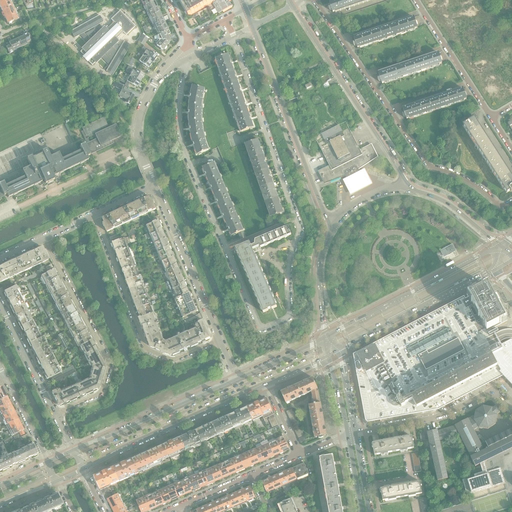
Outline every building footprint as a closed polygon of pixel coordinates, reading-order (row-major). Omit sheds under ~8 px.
[(180,0),(181,1),(180,1),(180,2),(185,11),(188,15),(188,14),(213,0),(214,3),(213,3),(218,12),(219,13),(223,11),(231,6),(232,6),(230,2),(229,2),(228,0),(180,0)] [(336,12),(372,0),(331,0),(332,1),(329,1),(333,12),(335,12),(336,12)] [(11,7),(10,4),(11,3),(10,1),(0,5),(0,6),(2,11),(12,7),(12,6),(11,7)] [(157,6),(156,5),(156,4),(155,1),(154,2),(154,1),(144,6),(147,11),(157,6)] [(159,12),(159,11),(160,11),(158,9),(157,6),(147,11),(149,17),(159,12)] [(15,13),(15,12),(14,10),(13,11),(12,8),(13,7),(12,7),(2,11),(5,18),(12,15),(15,13)] [(109,65),(106,71),(113,75),(130,45),(124,42),(120,48),(115,43),(119,39),(118,37),(123,32),(126,35),(135,26),(131,22),(133,20),(126,13),(124,15),(120,11),(111,19),(113,22),(108,27),(107,26),(102,30),(97,25),(103,22),(99,15),(71,31),(74,38),(80,35),(88,44),(80,52),(85,57),(86,56),(89,58),(87,60),(92,65),(101,56),(109,65)] [(157,20),(162,18),(161,15),(160,12),(159,12),(149,17),(153,24),(152,25),(153,25),(157,23),(156,22),(157,21),(157,20)] [(18,19),(15,13),(12,15),(5,18),(7,24),(9,23),(9,24),(12,23),(11,22),(12,22),(18,19)] [(360,48),(410,31),(415,30),(415,29),(417,28),(413,17),(411,18),(411,17),(410,17),(356,36),(356,35),(356,36),(354,37),(357,48),(360,47),(360,48)] [(166,24),(164,21),(162,18),(157,20),(157,21),(156,22),(157,23),(153,25),(155,30),(165,25),(165,24),(166,24)] [(168,30),(167,28),(167,27),(166,25),(165,25),(155,30),(158,35),(168,30)] [(170,41),(167,35),(170,34),(168,30),(158,35),(154,37),(154,39),(170,41)] [(30,40),(29,38),(30,37),(29,33),(23,35),(23,36),(16,39),(20,48),(27,44),(26,42),(30,40)] [(20,48),(16,39),(9,42),(10,45),(6,47),(9,54),(12,52),(14,52),(13,51),(20,48)] [(166,46),(168,44),(170,41),(154,39),(154,41),(158,41),(159,42),(156,45),(163,50),(163,49),(164,49),(167,46),(166,46)] [(156,57),(157,56),(149,51),(148,53),(146,51),(142,56),(144,58),(152,63),(154,60),(155,60),(157,57),(156,57)] [(384,83),(440,65),(439,64),(442,64),(438,53),(436,53),(435,53),(431,54),(381,71),(380,71),(381,72),(378,73),(382,83),(384,82),(384,83)] [(232,67),(228,55),(227,55),(226,55),(224,55),(224,56),(216,59),(215,60),(216,60),(218,65),(217,65),(217,66),(218,66),(219,68),(218,68),(218,69),(220,69),(221,74),(220,74),(220,75),(234,70),(233,70),(232,67),(233,67),(232,67)] [(152,63),(144,58),(141,62),(143,64),(142,64),(143,65),(142,65),(144,67),(145,66),(148,68),(149,66),(150,67),(152,64),(151,64),(152,63)] [(143,79),(144,76),(144,75),(136,70),(135,72),(132,71),(129,76),(140,82),(142,78),(143,79)] [(237,81),(235,74),(235,73),(234,73),(233,71),(234,70),(220,75),(221,76),(222,75),(223,79),(222,80),(222,81),(224,80),(224,83),(223,83),(224,84),(225,83),(226,88),(225,88),(225,89),(239,84),(238,84),(237,81),(238,81),(237,81)] [(295,91),(287,95),(289,101),(295,98),(297,97),(298,98),(299,99),(300,101),(300,102),(298,103),(297,103),(315,139),(316,141),(322,151),(329,166),(319,171),(325,183),(340,177),(345,175),(347,179),(348,180),(348,179),(351,177),(352,177),(356,175),(359,173),(360,174),(360,173),(360,172),(358,169),(362,166),(376,156),(370,145),(360,150),(351,133),(347,125),(346,123),(328,88),(326,88),(325,89),(325,88),(324,87),(323,85),(323,84),(325,83),(331,79),(328,75),(329,75),(328,73),(327,74),(319,78),(320,79),(310,84),(310,83),(305,86),(305,87),(295,92),(295,91)] [(139,83),(140,82),(129,76),(127,81),(127,82),(126,82),(121,79),(119,82),(128,87),(130,83),(137,87),(138,86),(140,83),(139,83)] [(242,95),(239,88),(240,88),(240,87),(239,87),(238,85),(239,84),(225,89),(226,90),(227,89),(228,93),(227,94),(227,95),(228,94),(229,97),(228,97),(228,98),(230,97),(231,102),(230,102),(230,103),(243,99),(244,98),(243,98),(242,95),(243,95),(242,95)] [(134,96),(129,93),(129,94),(125,91),(127,87),(121,85),(119,89),(122,91),(119,96),(120,97),(122,98),(126,100),(125,102),(129,104),(134,96)] [(204,94),(205,89),(197,87),(197,86),(194,86),(193,86),(193,88),(192,88),(193,88),(192,91),(191,91),(192,92),(191,95),(190,101),(189,101),(190,102),(190,104),(189,104),(189,105),(203,106),(203,105),(202,105),(202,101),(201,101),(201,100),(202,100),(203,98),(202,98),(202,96),(203,96),(203,95),(202,95),(203,93),(204,94)] [(409,119),(460,102),(464,101),(464,100),(466,99),(463,88),(460,89),(460,88),(424,100),(405,107),(405,106),(405,107),(403,108),(407,119),(409,118),(409,119)] [(247,109),(244,102),(245,102),(245,101),(244,101),(243,99),(230,103),(232,103),(233,107),(232,108),(233,108),(234,111),(233,111),(233,112),(234,111),(236,116),(235,116),(235,117),(248,112),(247,109)] [(201,111),(202,106),(203,106),(189,105),(190,105),(190,108),(189,108),(189,111),(189,114),(189,117),(189,118),(190,121),(189,121),(203,120),(203,119),(201,119),(201,115),(202,115),(202,114),(201,114),(201,112),(202,112),(203,111),(201,111)] [(253,128),(249,116),(250,115),(249,115),(248,113),(248,112),(235,117),(236,117),(238,122),(237,122),(237,123),(238,123),(239,125),(238,126),(238,127),(240,126),(241,131),(240,131),(240,132),(241,132),(242,132),(250,129),(250,130),(252,129),(252,128),(253,128)] [(511,177),(500,158),(475,120),(476,119),(474,116),(472,118),(472,119),(467,122),(463,125),(474,142),(506,192),(506,193),(510,190),(511,191),(511,190),(511,177)] [(59,174),(63,172),(80,164),(84,163),(87,161),(87,160),(88,160),(88,159),(87,157),(90,155),(113,144),(112,141),(121,136),(115,125),(106,129),(105,127),(107,126),(103,118),(82,128),(84,131),(81,132),(81,131),(86,143),(87,143),(85,144),(83,144),(80,146),(79,146),(80,147),(81,150),(61,159),(59,154),(59,153),(58,153),(50,157),(48,153),(47,150),(47,149),(45,150),(43,151),(41,151),(42,152),(43,153),(32,158),(32,157),(32,156),(30,157),(28,158),(26,158),(27,159),(28,162),(30,166),(23,170),(22,170),(22,171),(25,176),(5,186),(4,183),(4,182),(2,182),(2,181),(0,181),(0,198),(5,196),(5,195),(7,194),(8,197),(9,197),(10,197),(13,196),(17,194),(17,193),(33,186),(34,186),(38,184),(41,182),(42,181),(42,180),(43,180),(45,183),(45,184),(47,183),(47,184),(47,185),(48,184),(49,186),(53,183),(53,182),(54,182),(54,181),(53,181),(53,180),(54,180),(54,179),(52,176),(54,175),(54,176),(55,175),(59,174)] [(202,125),(201,121),(203,121),(203,120),(189,121),(190,121),(190,124),(189,124),(190,124),(190,125),(191,133),(191,134),(192,137),(191,137),(205,134),(205,133),(203,134),(202,129),(204,129),(204,128),(202,128),(202,126),(203,126),(203,125),(202,125)] [(204,140),(203,139),(204,138),(204,135),(205,135),(205,134),(191,137),(192,137),(193,140),(192,140),(193,140),(193,143),(195,150),(196,150),(197,153),(196,153),(197,153),(197,155),(198,154),(199,155),(201,154),(201,153),(209,150),(207,146),(206,146),(205,145),(206,144),(205,144),(204,142),(205,142),(205,140),(204,140)] [(262,152),(258,140),(257,140),(256,140),(254,140),(254,141),(245,144),(247,149),(248,148),(249,152),(248,153),(249,154),(250,154),(252,159),(250,159),(251,160),(263,155),(262,153),(262,152)] [(267,166),(264,159),(265,159),(264,158),(264,159),(263,156),(263,155),(251,160),(252,160),(253,162),(252,163),(255,171),(256,170),(256,173),(255,173),(256,174),(268,169),(267,167),(267,166)] [(216,169),(214,164),(215,163),(214,163),(206,166),(206,165),(204,166),(204,167),(203,168),(207,177),(207,178),(208,180),(208,181),(221,175),(220,175),(219,175),(217,170),(218,170),(218,168),(216,169)] [(272,180),(269,173),(269,172),(268,170),(268,169),(256,174),(257,174),(258,176),(257,177),(259,185),(261,184),(261,187),(260,187),(260,188),(273,183),(272,181),(272,180)] [(365,169),(343,180),(348,191),(350,195),(372,184),(370,179),(365,169)] [(223,181),(222,181),(220,176),(221,176),(221,175),(208,181),(209,181),(210,183),(209,183),(209,184),(210,184),(213,191),(213,192),(214,194),(214,195),(227,189),(226,189),(225,189),(223,185),(224,184),(224,183),(223,184),(222,182),(223,181)] [(276,194),(274,187),(274,186),(273,184),(273,183),(260,188),(261,188),(262,188),(263,190),(261,191),(264,199),(265,198),(266,201),(265,201),(265,202),(278,197),(277,197),(276,195),(277,194),(276,194)] [(228,196),(229,195),(228,195),(226,191),(227,190),(227,189),(214,195),(215,195),(216,197),(215,198),(216,198),(217,200),(219,206),(220,209),(233,204),(232,203),(231,204),(229,199),(230,198),(229,198),(228,196)] [(156,209),(154,204),(152,200),(152,201),(151,200),(150,197),(148,197),(147,196),(145,198),(145,199),(144,198),(141,200),(140,199),(137,201),(138,202),(134,204),(141,217),(141,216),(148,213),(149,213),(150,212),(156,209)] [(283,213),(279,203),(279,201),(279,200),(278,198),(278,197),(265,202),(266,202),(267,202),(268,207),(267,208),(268,209),(269,209),(270,213),(269,213),(271,217),(280,214),(280,215),(282,214),(282,213),(283,213)] [(141,217),(134,204),(131,205),(131,204),(127,205),(128,207),(127,207),(124,208),(124,209),(123,207),(120,209),(120,210),(117,212),(124,225),(124,224),(131,221),(132,221),(133,220),(140,217),(141,217)] [(234,210),(235,210),(235,209),(234,209),(232,205),(233,204),(220,209),(221,209),(222,212),(221,212),(222,212),(225,220),(226,223),(239,218),(238,217),(237,218),(235,213),(236,213),(236,212),(235,212),(234,210)] [(124,225),(117,212),(114,213),(114,212),(110,213),(111,215),(110,215),(107,216),(106,217),(106,216),(104,217),(104,218),(103,218),(103,219),(104,222),(104,223),(103,223),(107,232),(123,225),(124,225)] [(240,224),(238,219),(239,219),(239,218),(226,223),(227,223),(228,226),(227,226),(228,226),(232,236),(233,235),(233,236),(236,235),(235,234),(243,231),(244,231),(244,230),(243,230),(240,225),(242,225),(241,224),(240,224)] [(161,228),(160,225),(161,225),(159,220),(147,226),(155,244),(167,238),(165,234),(164,235),(163,231),(163,230),(162,228),(161,228)] [(277,307),(270,291),(254,253),(258,251),(256,248),(257,247),(258,249),(259,248),(259,247),(260,246),(260,247),(291,234),(288,226),(285,228),(286,229),(258,241),(257,239),(255,240),(254,237),(248,240),(250,243),(236,248),(263,313),(268,310),(268,309),(271,308),(272,309),(277,307)] [(133,257),(130,247),(130,245),(128,246),(127,243),(128,242),(127,238),(113,243),(112,244),(113,247),(114,247),(116,251),(115,251),(116,254),(117,254),(118,258),(117,258),(119,262),(132,257),(133,257)] [(171,249),(170,246),(169,246),(168,243),(169,243),(167,238),(155,244),(158,252),(156,252),(153,253),(153,255),(151,256),(152,257),(157,255),(159,254),(162,262),(175,257),(173,252),(172,253),(170,250),(171,249)] [(443,250),(441,251),(444,256),(455,251),(452,245),(447,248),(443,250)] [(48,258),(46,254),(47,254),(46,251),(45,251),(44,251),(42,247),(41,248),(40,247),(37,248),(38,249),(37,250),(37,249),(35,250),(41,263),(42,263),(48,260),(48,258)] [(41,263),(35,250),(34,251),(30,253),(30,252),(26,254),(32,268),(33,267),(40,263),(41,264),(41,263)] [(32,268),(26,254),(22,255),(22,257),(19,258),(18,258),(17,258),(23,272),(24,271),(32,268)] [(134,266),(131,258),(132,258),(132,257),(119,262),(120,266),(121,266),(123,269),(122,270),(123,273),(124,273),(125,276),(124,277),(125,281),(138,276),(135,268),(136,267),(135,265),(134,266)] [(177,264),(175,261),(177,261),(175,257),(162,262),(166,271),(164,272),(161,273),(162,274),(165,273),(166,272),(167,272),(170,280),(183,275),(181,270),(180,271),(178,268),(179,267),(178,266),(177,264)] [(23,272),(17,258),(15,259),(16,260),(12,261),(11,260),(8,262),(14,276),(15,276),(15,275),(22,272),(23,272)] [(14,276),(8,262),(4,264),(4,265),(1,267),(0,266),(0,268),(5,280),(6,280),(14,276)] [(59,280),(57,277),(55,274),(56,273),(54,269),(53,270),(40,276),(40,277),(41,277),(45,284),(44,285),(45,286),(46,286),(50,293),(49,293),(49,294),(64,287),(62,283),(60,284),(59,280)] [(185,282),(183,279),(184,279),(183,275),(170,280),(172,283),(168,285),(170,288),(168,289),(169,290),(171,289),(174,288),(178,298),(190,292),(188,288),(187,289),(186,286),(186,285),(185,282)] [(144,285),(140,276),(138,276),(125,281),(127,285),(128,284),(130,290),(144,285)] [(358,355),(354,357),(356,366),(355,366),(365,419),(366,420),(366,421),(367,421),(368,422),(369,422),(418,413),(418,412),(421,411),(435,403),(438,408),(438,409),(439,409),(440,408),(441,408),(459,398),(461,397),(479,388),(482,386),(485,385),(486,384),(503,375),(511,384),(511,340),(508,342),(507,343),(502,345),(501,346),(500,346),(499,347),(497,348),(496,347),(495,345),(495,344),(496,344),(495,344),(491,336),(491,335),(494,333),(495,333),(498,331),(497,329),(492,331),(491,329),(507,321),(507,319),(502,311),(497,302),(488,283),(466,295),(468,297),(468,298),(465,299),(463,300),(462,300),(455,304),(454,304),(447,308),(446,308),(446,309),(439,312),(438,313),(431,317),(430,317),(428,318),(423,321),(422,321),(415,325),(414,325),(411,327),(407,329),(406,329),(404,331),(399,333),(398,334),(397,334),(396,335),(392,337),(391,338),(391,337),(390,338),(383,342),(382,342),(375,346),(374,346),(367,350),(366,350),(359,354),(358,354),(358,355)] [(147,294),(144,285),(130,290),(132,296),(131,296),(132,300),(147,294)] [(24,299),(22,295),(24,294),(24,295),(25,294),(25,292),(23,293),(21,294),(20,295),(17,290),(18,290),(16,286),(4,292),(5,293),(4,293),(6,296),(8,299),(7,299),(9,302),(11,305),(10,305),(12,310),(24,303),(22,300),(24,299)] [(68,298),(67,295),(66,295),(64,291),(66,291),(64,287),(49,294),(50,295),(51,295),(55,302),(54,302),(55,304),(56,303),(59,311),(59,312),(73,305),(71,301),(70,301),(68,298)] [(195,308),(193,302),(191,297),(192,296),(190,292),(178,298),(176,298),(184,317),(185,317),(186,316),(187,316),(188,315),(189,315),(190,314),(191,314),(192,313),(194,313),(195,312),(196,312),(197,311),(198,311),(196,307),(195,308)] [(150,304),(147,294),(132,300),(134,303),(135,303),(137,309),(150,304)] [(32,320),(24,303),(12,310),(14,314),(15,313),(16,316),(17,319),(18,319),(19,322),(18,322),(20,326),(32,320)] [(154,313),(150,304),(137,309),(139,314),(138,315),(139,318),(139,319),(153,313),(154,313)] [(78,315),(76,312),(74,309),(75,308),(73,305),(59,312),(59,313),(60,312),(64,319),(63,320),(64,322),(65,321),(69,328),(68,329),(68,330),(82,322),(80,318),(79,319),(77,316),(78,315)] [(156,321),(153,313),(139,319),(138,319),(139,323),(141,322),(143,326),(142,326),(142,327),(141,327),(142,328),(161,321),(161,320),(156,321)] [(41,337),(32,320),(20,326),(22,331),(23,330),(25,333),(24,333),(26,336),(28,339),(27,339),(29,343),(41,337)] [(160,332),(157,324),(162,323),(161,321),(142,328),(143,330),(143,329),(143,330),(144,329),(145,333),(144,334),(146,337),(160,332)] [(211,337),(208,332),(209,332),(208,331),(206,327),(203,321),(199,323),(199,324),(196,325),(197,328),(189,332),(195,346),(198,344),(198,343),(202,341),(202,342),(203,342),(205,341),(206,341),(205,340),(211,337)] [(87,333),(86,330),(85,330),(83,327),(84,326),(82,322),(68,330),(69,330),(70,330),(73,337),(72,338),(73,339),(74,339),(78,346),(77,347),(78,347),(79,346),(92,340),(90,336),(89,337),(87,333)] [(499,332),(491,336),(495,344),(504,339),(506,339),(508,339),(508,334),(507,330),(506,330),(503,330),(500,331),(499,332)] [(195,346),(189,332),(181,335),(179,331),(177,332),(178,336),(170,340),(177,354),(180,352),(180,351),(183,349),(184,351),(184,350),(184,351),(187,349),(187,348),(191,346),(191,347),(195,346)] [(167,342),(164,340),(163,340),(160,332),(146,337),(147,341),(148,341),(150,346),(154,348),(155,349),(156,349),(159,350),(160,351),(160,350),(162,351),(161,352),(165,353),(168,354),(171,356),(171,355),(172,354),(173,356),(177,354),(170,340),(167,342)] [(42,336),(41,337),(29,343),(30,347),(32,346),(34,352),(47,345),(42,336)] [(97,349),(95,346),(94,347),(93,344),(94,343),(92,340),(79,346),(80,347),(81,347),(84,353),(83,353),(84,355),(85,354),(88,360),(87,361),(87,362),(100,355),(98,352),(97,352),(96,349),(97,349)] [(51,354),(47,345),(34,352),(37,357),(36,358),(38,361),(51,354)] [(56,363),(51,354),(38,361),(39,365),(41,364),(43,370),(56,363)] [(103,364),(101,359),(102,359),(100,355),(87,362),(88,363),(89,362),(92,368),(91,370),(92,370),(91,372),(90,372),(90,373),(102,376),(105,366),(105,364),(103,364)] [(60,372),(56,363),(43,370),(46,375),(45,376),(47,379),(48,379),(49,378),(50,378),(51,377),(52,376),(53,376),(54,375),(55,375),(56,374),(57,374),(59,373),(60,373),(60,372)] [(98,389),(102,376),(90,373),(90,374),(91,374),(90,377),(90,378),(84,381),(84,380),(83,380),(89,393),(92,392),(92,391),(96,389),(97,389),(97,390),(98,389)] [(318,389),(313,378),(312,378),(297,385),(302,396),(310,393),(311,392),(317,389),(318,389)] [(89,393),(83,380),(82,381),(83,382),(77,384),(76,383),(74,384),(75,385),(69,388),(68,387),(67,387),(73,401),(76,399),(76,398),(79,396),(80,398),(82,396),(82,395),(85,394),(85,395),(89,393)] [(302,396),(297,385),(281,392),(286,403),(302,396)] [(73,401),(67,387),(66,388),(67,389),(60,392),(60,391),(59,391),(59,390),(57,391),(56,389),(52,392),(54,397),(57,403),(58,404),(59,405),(60,405),(63,404),(64,405),(66,404),(66,402),(69,401),(69,402),(73,401)] [(320,403),(319,393),(318,391),(317,389),(311,392),(314,405),(320,403)] [(12,408),(10,405),(7,397),(0,400),(0,412),(1,414),(12,408)] [(274,417),(266,398),(262,400),(261,400),(258,401),(257,402),(255,403),(254,403),(251,404),(251,405),(249,406),(249,405),(247,406),(247,407),(246,407),(252,419),(253,421),(253,420),(259,417),(260,418),(263,417),(264,419),(265,421),(269,419),(269,420),(270,419),(274,417)] [(324,421),(323,415),(321,404),(321,403),(320,403),(314,405),(309,405),(309,406),(310,409),(307,410),(307,412),(310,411),(312,423),(324,421)] [(455,426),(459,434),(471,457),(470,457),(475,466),(480,464),(481,473),(474,475),(475,477),(467,480),(467,481),(465,482),(467,492),(470,491),(471,493),(491,486),(492,488),(505,484),(500,468),(489,472),(485,461),(490,459),(491,460),(510,451),(509,448),(511,446),(511,429),(510,430),(504,433),(498,436),(497,436),(492,439),(491,439),(486,442),(485,442),(486,443),(487,446),(488,447),(488,448),(486,449),(485,447),(483,448),(474,430),(479,427),(488,429),(495,424),(497,415),(497,414),(500,412),(496,406),(492,408),(483,406),(475,411),(474,416),(473,416),(468,419),(455,425),(455,426)] [(252,419),(246,407),(244,408),(244,409),(239,411),(239,410),(238,410),(237,411),(236,412),(236,411),(235,412),(236,413),(231,415),(230,414),(228,415),(228,416),(233,428),(242,424),(244,424),(244,423),(252,419)] [(18,419),(16,416),(12,408),(1,414),(6,425),(18,419)] [(233,428),(228,416),(224,418),(223,417),(222,418),(220,419),(220,418),(219,419),(220,420),(216,422),(215,421),(213,422),(213,423),(212,423),(217,435),(223,432),(223,433),(225,433),(224,431),(233,428)] [(12,429),(20,425),(18,419),(6,425),(9,430),(12,429)] [(327,435),(326,432),(324,421),(312,423),(313,427),(310,427),(310,429),(313,428),(315,437),(315,438),(318,437),(318,438),(321,438),(323,437),(323,436),(327,436),(327,435)] [(217,435),(212,423),(208,425),(207,424),(207,425),(204,426),(204,425),(204,426),(204,427),(200,429),(199,428),(197,429),(197,430),(196,431),(201,442),(207,439),(207,440),(209,440),(209,439),(217,435)] [(19,432),(23,430),(20,425),(12,429),(9,430),(12,436),(19,432)] [(434,431),(427,432),(427,433),(430,446),(431,448),(433,458),(435,468),(434,468),(443,499),(449,497),(450,497),(453,507),(443,510),(443,511),(494,511),(507,508),(502,491),(460,505),(457,494),(459,494),(450,464),(449,464),(444,439),(459,434),(455,426),(442,430),(442,429),(437,430),(436,430),(434,431)] [(201,442),(196,431),(192,432),(192,431),(191,431),(191,432),(190,432),(189,433),(188,432),(188,433),(188,434),(184,436),(183,435),(181,436),(181,438),(180,438),(185,449),(191,446),(192,448),(193,447),(193,446),(201,442)] [(288,448),(283,436),(280,438),(268,443),(274,456),(289,449),(288,448)] [(185,449),(180,438),(179,437),(177,438),(177,439),(172,441),(172,440),(171,440),(168,442),(169,443),(165,445),(170,456),(178,452),(179,453),(180,453),(180,451),(185,449)] [(414,448),(412,440),(413,440),(413,437),(412,437),(403,438),(402,438),(401,438),(401,439),(392,440),(394,452),(414,448)] [(394,452),(392,440),(383,442),(383,441),(382,442),(381,442),(373,444),(375,455),(394,452)] [(21,451),(17,453),(22,462),(25,461),(24,460),(25,459),(28,458),(28,459),(29,458),(31,458),(31,457),(33,456),(34,456),(37,455),(36,454),(37,454),(34,446),(32,443),(29,444),(30,446),(25,448),(24,446),(21,447),(22,449),(20,450),(21,451)] [(274,456),(268,443),(254,450),(259,462),(274,456)] [(170,456),(165,445),(164,445),(163,444),(161,445),(161,446),(157,448),(156,447),(152,449),(153,450),(149,452),(154,463),(162,459),(163,460),(165,460),(164,459),(170,456)] [(259,462),(254,450),(239,456),(245,469),(259,462)] [(154,463),(149,452),(148,452),(145,453),(146,453),(141,456),(140,454),(136,456),(132,458),(138,470),(147,466),(147,468),(149,467),(148,466),(154,463)] [(1,459),(6,469),(9,468),(9,467),(12,465),(12,466),(12,465),(12,466),(13,466),(14,465),(15,465),(15,464),(17,463),(18,463),(22,462),(17,453),(14,454),(13,453),(9,455),(4,457),(4,458),(1,459)] [(335,465),(334,462),(333,455),(320,457),(323,477),(336,475),(334,465),(335,465)] [(245,469),(239,456),(225,462),(230,475),(245,469)] [(138,470),(132,458),(132,459),(131,458),(129,459),(129,460),(128,460),(126,460),(126,461),(125,461),(124,461),(124,462),(122,463),(121,463),(120,464),(119,464),(118,464),(117,465),(116,465),(114,466),(114,467),(113,467),(119,481),(139,472),(138,470)] [(230,475),(225,462),(210,469),(215,481),(230,475)] [(309,474),(307,469),(306,467),(306,466),(305,466),(305,465),(305,464),(304,463),(292,468),(297,479),(297,481),(309,475),(309,474)] [(119,481),(113,467),(113,466),(109,468),(109,469),(108,469),(106,470),(105,470),(103,472),(102,471),(102,472),(98,474),(98,473),(95,474),(95,475),(95,476),(100,489),(106,500),(108,499),(117,495),(115,491),(112,492),(111,491),(109,492),(107,486),(119,481)] [(297,479),(292,468),(285,471),(289,482),(297,479)] [(215,481),(210,469),(195,475),(201,488),(215,481)] [(289,482),(285,471),(277,475),(282,486),(289,482)] [(201,488),(195,475),(181,482),(186,494),(201,488)] [(282,486),(277,475),(270,478),(274,489),(282,486)] [(339,487),(338,484),(338,485),(336,475),(323,477),(327,499),(340,497),(338,487),(339,487)] [(274,489),(270,478),(262,481),(267,492),(274,489)] [(186,494),(181,482),(166,488),(171,500),(186,494)] [(422,494),(421,486),(420,482),(411,484),(411,483),(409,483),(409,484),(400,485),(402,497),(422,494)] [(402,497),(400,485),(392,487),(391,487),(389,487),(390,487),(381,489),(383,500),(402,497)] [(255,497),(250,486),(235,493),(240,504),(255,497)] [(171,500),(166,488),(151,495),(157,507),(171,500)] [(240,504),(235,493),(221,499),(225,510),(240,504)] [(62,504),(61,500),(60,501),(58,497),(59,497),(58,494),(57,495),(57,494),(53,496),(52,495),(50,496),(49,496),(50,497),(49,497),(46,498),(46,499),(45,499),(45,498),(44,499),(42,500),(42,501),(39,502),(41,506),(44,505),(47,511),(52,508),(52,509),(53,509),(53,508),(55,507),(55,508),(58,507),(58,506),(62,504)] [(118,495),(117,495),(108,499),(112,509),(122,504),(118,495)] [(144,511),(157,507),(151,495),(137,501),(141,511),(144,511)] [(343,510),(342,507),(340,497),(327,499),(329,511),(342,511),(342,510),(343,510)] [(221,511),(225,510),(221,499),(206,506),(208,511),(221,511)] [(296,511),(291,499),(279,504),(282,511),(296,511)] [(44,511),(47,511),(44,505),(41,506),(39,502),(38,503),(37,502),(34,503),(35,504),(34,504),(30,505),(31,506),(30,506),(29,505),(27,507),(26,508),(28,511),(44,511)]
